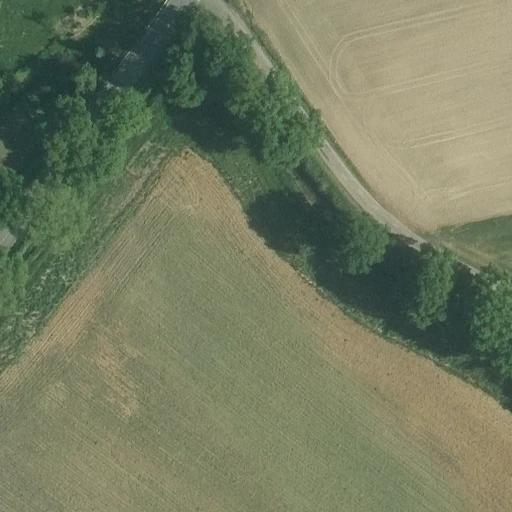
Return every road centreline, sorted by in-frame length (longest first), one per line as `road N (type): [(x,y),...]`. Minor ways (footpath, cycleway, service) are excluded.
road 1 (residential): [(511,299),(407,234),(348,176),(217,0)]
road 2 (secondary): [(0,253),(180,0)]
